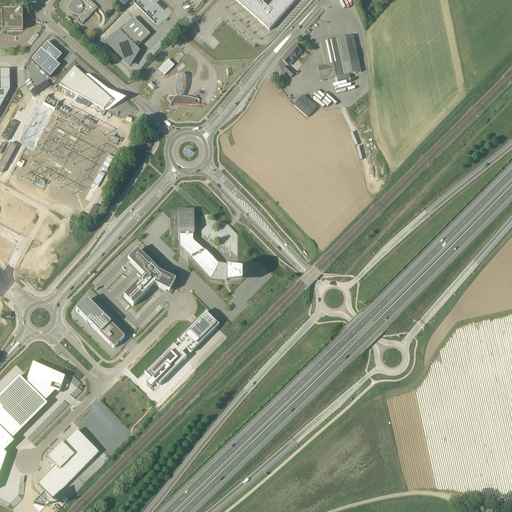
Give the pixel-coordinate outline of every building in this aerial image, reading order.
[(81,17),(79,18),(79,19),(83,24),(98,9),(89,0),(80,0),(81,0),(78,2),(77,2),(76,2),(75,2),(74,2),(73,3),(72,4),(71,5),(70,6),(70,7),(70,9),(70,10),(70,11),(71,13),(72,14),(72,13),(73,14),(74,15),(75,15),(76,15),(77,15),(78,15),(81,17)] [(297,0),(275,0),(268,8),(259,0),(234,0),(236,1),(237,1),(241,4),(240,5),(242,6),(243,6),(249,11),(248,12),(250,13),(251,13),(257,18),(256,19),(258,21),(259,20),(261,22),(261,23),(262,24),(263,23),(265,26),(270,31),(273,27),(272,27),(294,2),(294,3),(297,0)] [(2,32),(7,32),(22,31),(22,11),(2,12),(2,32)] [(119,31),(104,44),(129,69),(139,52),(136,49),(150,35),(133,18),(119,32),(119,31)] [(321,43),(324,43),(328,62),(325,62),(326,66),(318,68),(321,80),(329,79),(361,73),(353,36),(321,43)] [(47,43),(31,61),(50,78),(60,67),(56,63),(60,58),(62,56),(59,54),(47,43)] [(301,52),(295,46),(282,60),(288,66),(301,52)] [(173,65),(172,64),(167,60),(158,70),(162,74),(164,75),(173,65)] [(104,109),(105,108),(112,100),(74,67),(59,85),(104,109)] [(294,74),(287,67),(284,71),(291,78),(294,74)] [(0,70),(0,90),(10,91),(9,71),(0,70)] [(173,90),(175,96),(177,96),(180,96),(183,90),(185,85),(185,81),(184,74),(177,73),(175,80),(174,84),(173,90)] [(45,82),(31,92),(34,97),(48,87),(45,82)] [(0,90),(0,108),(1,106),(1,101),(4,101),(4,96),(7,96),(10,91),(0,90)] [(195,105),(196,99),(194,98),(191,98),(188,97),(186,97),(183,96),(180,96),(177,96),(175,96),(173,96),(171,97),(169,97),(168,98),(172,102),(170,105),(195,105)] [(307,118),(316,108),(303,96),(294,106),(307,118)] [(0,163),(0,171),(2,173),(17,147),(17,146),(16,147),(11,144),(11,143),(0,163)] [(94,205),(88,217),(81,213),(78,218),(90,224),(99,208),(94,205)] [(240,262),(237,262),(217,262),(204,249),(203,249),(198,244),(198,245),(197,244),(197,243),(197,242),(196,242),(195,242),(194,241),(195,241),(193,239),(194,239),(194,215),(194,211),(178,211),(178,215),(178,236),(178,240),(179,240),(179,246),(179,249),(188,257),(191,260),(190,261),(210,282),(224,284),(224,289),(227,289),(229,289),(238,288),(240,288),(240,278),(240,262)] [(158,272),(139,254),(137,251),(127,261),(144,277),(123,298),(133,307),(152,288),(154,286),(169,293),(175,281),(172,280),(158,272)] [(87,301),(76,312),(86,322),(88,324),(113,349),(124,338),(87,301)] [(206,312),(177,340),(191,354),(219,325),(207,313),(206,312)] [(148,384),(147,385),(152,390),(156,385),(158,387),(186,358),(182,354),(186,350),(181,345),(177,349),(173,345),(147,370),(154,377),(149,382),(148,384)] [(0,474),(3,465),(4,461),(5,461),(6,457),(7,456),(4,453),(14,443),(12,441),(16,437),(19,434),(19,433),(22,430),(22,431),(37,416),(37,415),(40,412),(43,409),(43,410),(43,409),(47,405),(45,403),(45,402),(43,399),(45,397),(47,400),(48,400),(45,397),(46,396),(52,390),(56,391),(58,386),(61,387),(65,378),(64,378),(33,367),(31,366),(26,381),(28,381),(26,384),(19,377),(15,381),(14,381),(15,381),(11,384),(11,385),(9,387),(8,387),(9,387),(0,395),(0,474)] [(55,467),(38,485),(53,500),(99,453),(76,431),(48,460),(55,467)]
